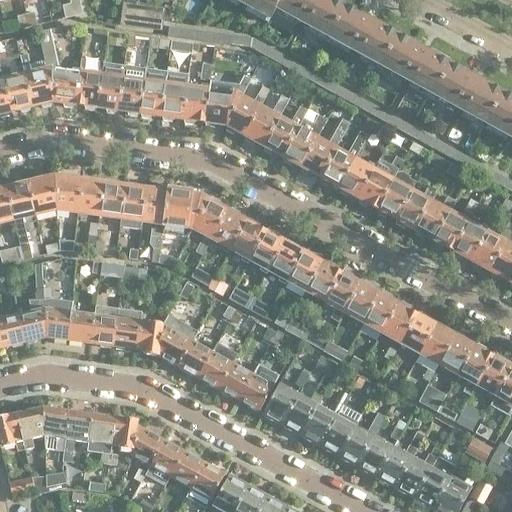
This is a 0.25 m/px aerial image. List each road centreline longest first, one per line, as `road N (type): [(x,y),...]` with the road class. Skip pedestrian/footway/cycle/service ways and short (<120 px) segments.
road 1 (residential): [(511,324),(220,160),(56,139),(0,153)]
road 2 (residential): [(365,511),(146,391),(52,377),(0,387)]
road 3 (residential): [(406,0),(511,59)]
